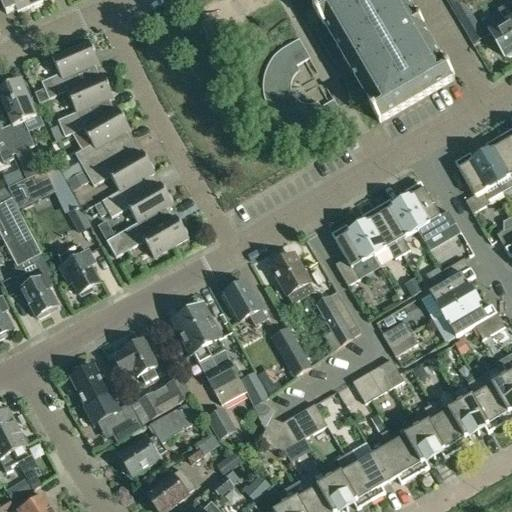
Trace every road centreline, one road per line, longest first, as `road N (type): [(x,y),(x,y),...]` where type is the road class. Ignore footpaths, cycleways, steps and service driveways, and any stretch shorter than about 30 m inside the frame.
road 1 (residential): [(234,252),(103,11)]
road 2 (residential): [(21,366),(234,252)]
road 3 (residential): [(234,252),(417,148)]
road 4 (residential): [(511,315),(417,148)]
road 5 (residential): [(103,511),(21,366)]
road 6 (residential): [(421,0),(483,110)]
